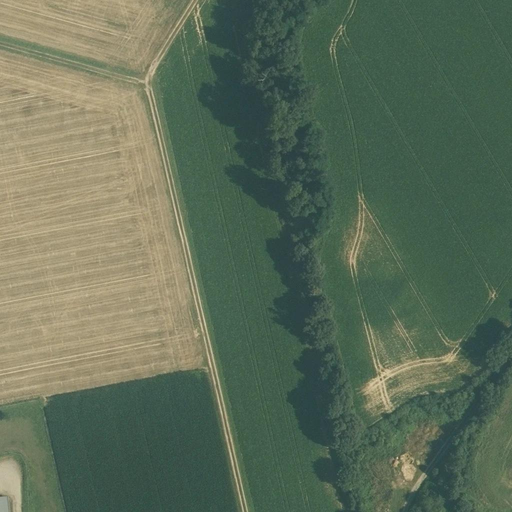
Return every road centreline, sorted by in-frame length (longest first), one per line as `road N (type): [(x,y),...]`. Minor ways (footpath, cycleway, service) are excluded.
road 1 (track): [(197,0),(146,84),(157,99),(248,511)]
road 2 (track): [(405,511),(511,349)]
road 3 (track): [(0,43),(146,84)]
